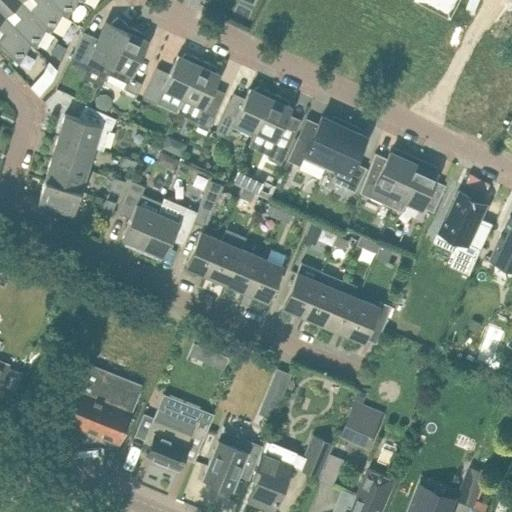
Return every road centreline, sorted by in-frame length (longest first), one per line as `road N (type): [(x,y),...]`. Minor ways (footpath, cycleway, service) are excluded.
road 1 (residential): [(354,372),(12,214),(5,187),(25,111),(0,80)]
road 2 (residential): [(147,0),(511,169)]
road 3 (secondary): [(150,511),(0,451)]
